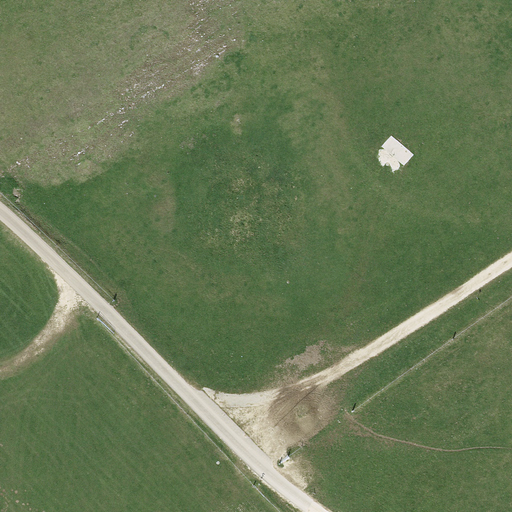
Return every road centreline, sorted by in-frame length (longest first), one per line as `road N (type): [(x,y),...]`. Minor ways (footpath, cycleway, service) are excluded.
road 1 (track): [(511,258),(232,436)]
road 2 (track): [(0,209),(232,436)]
road 3 (track): [(0,372),(42,344),(64,312),(69,277)]
